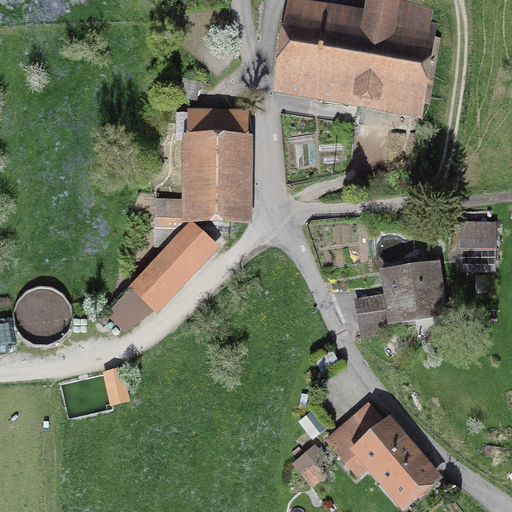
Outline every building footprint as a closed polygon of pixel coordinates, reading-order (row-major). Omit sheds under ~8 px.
[(321,6),(301,3),(289,81),(422,104),(438,6),(405,0),(371,0),(366,27),(327,21),(328,14),(320,12),(321,6)] [(230,116),(193,116),(191,202),(191,220),(242,220),(243,118),(230,117),(230,116)] [(191,202),(158,201),(158,220),(191,220),(191,202)] [(495,224),(460,224),(460,273),(495,273),(495,224)] [(210,246),(190,228),(111,313),(128,328),(151,309),(210,246)] [(382,296),(353,300),(358,331),(386,327),(446,318),(438,263),(378,272),(382,296)] [(39,328),(46,322),(54,329),(71,311),(40,283),(17,308),(39,328)] [(120,370),(102,374),(110,407),(128,402),(120,370)] [(403,511),(442,480),(374,400),(325,442),(358,480),(366,473),(399,511),(403,511)] [(292,463),(313,486),(336,465),(315,442),(292,463)]
